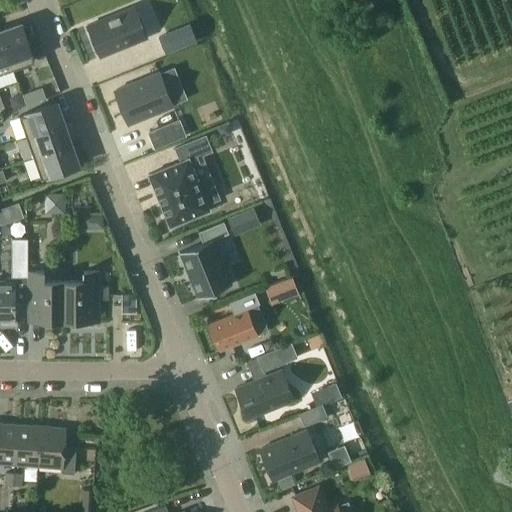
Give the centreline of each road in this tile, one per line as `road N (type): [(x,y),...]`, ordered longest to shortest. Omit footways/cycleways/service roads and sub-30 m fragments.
road 1 (residential): [(32,0),(177,350),(171,378)]
road 2 (unclassified): [(0,371),(171,378)]
road 3 (residential): [(233,511),(184,394)]
